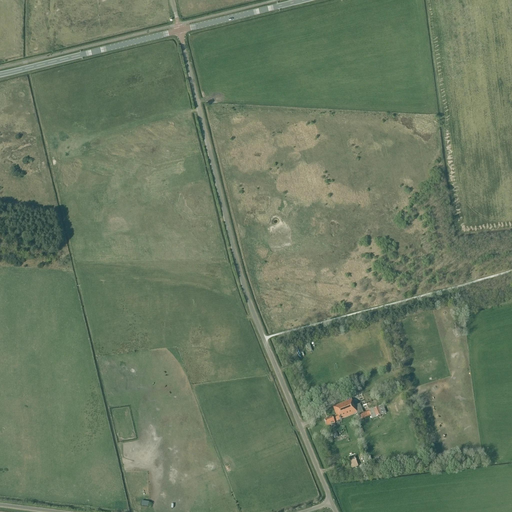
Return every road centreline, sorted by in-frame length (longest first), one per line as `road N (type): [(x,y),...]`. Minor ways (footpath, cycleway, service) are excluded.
road 1 (unclassified): [(332,500),(244,287),(178,32)]
road 2 (secondary): [(178,32),(0,75)]
road 3 (secondary): [(312,0),(178,32)]
